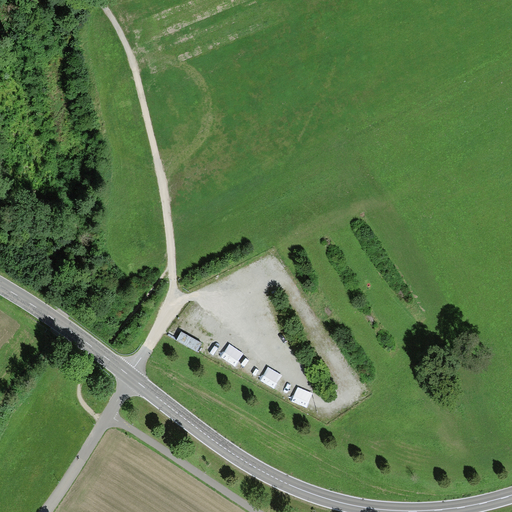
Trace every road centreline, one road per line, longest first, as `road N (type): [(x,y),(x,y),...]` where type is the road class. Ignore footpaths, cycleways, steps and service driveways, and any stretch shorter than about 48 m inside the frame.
road 1 (primary): [(129,377),(247,463),(322,497),(413,511),(511,494)]
road 2 (track): [(172,265),(132,60),(98,0)]
road 3 (track): [(103,421),(82,404),(77,384),(172,265)]
road 4 (unclassified): [(129,377),(40,511)]
road 5 (primary): [(0,287),(129,377)]
